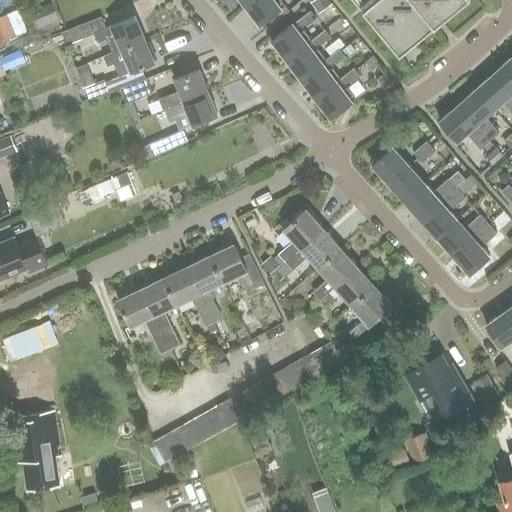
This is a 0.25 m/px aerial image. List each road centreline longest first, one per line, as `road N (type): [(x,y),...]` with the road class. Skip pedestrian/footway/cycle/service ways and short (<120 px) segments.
road 1 (residential): [(0,312),(328,152)]
road 2 (track): [(310,328),(158,406),(95,268)]
road 3 (residential): [(328,152),(457,300),(482,300),(511,278)]
road 4 (residential): [(328,152),(460,65),(511,15)]
road 5 (residential): [(328,152),(194,0)]
